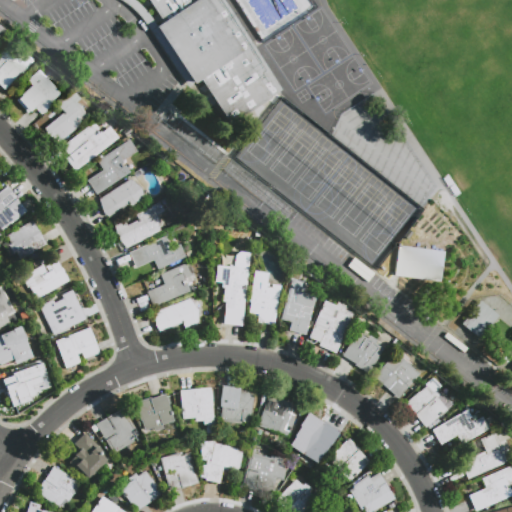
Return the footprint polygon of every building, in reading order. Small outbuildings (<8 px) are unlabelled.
[(148,0),(221,0),(281,89),(229,124),(199,78),(187,86),(149,30),(162,21),(148,0)] [(4,90),(0,86),(0,51),(4,47),(9,52),(16,45),(33,61),(22,73),(21,72),(4,90)] [(28,113),(15,99),(31,84),(27,80),(38,70),(59,93),(51,101),(53,102),(40,114),(34,107),(28,113)] [(74,92),(80,99),(76,102),(81,106),(86,116),(88,119),(57,144),(49,134),(44,128),(64,113),(57,105),(74,92)] [(75,171),(66,159),(69,156),(61,146),(92,122),(100,133),(109,126),(118,138),(75,171)] [(96,194),(86,180),(101,170),(95,161),(128,138),(136,151),(121,161),(129,173),(96,194)] [(145,201),(132,209),(129,204),(108,217),(105,215),(103,213),(101,209),(97,200),(129,179),(133,182),(136,184),(137,186),(139,188),(140,191),(141,194),(142,197),(145,201)] [(0,189),(6,185),(16,198),(15,199),(26,212),(10,224),(10,223),(1,230),(0,228),(0,189)] [(159,231),(145,238),(146,239),(124,250),(124,248),(116,240),(113,226),(124,221),(126,225),(137,219),(134,213),(158,202),(162,212),(155,215),(157,219),(159,231)] [(19,260),(15,253),(12,254),(8,247),(7,245),(9,244),(5,236),(32,220),(37,230),(38,229),(44,238),(42,239),(45,244),(40,247),(19,260)] [(407,239),(403,236),(408,230),(412,233),(407,239)] [(179,244),(185,257),(156,270),(151,260),(135,268),(128,253),(164,236),(168,244),(166,245),(167,247),(170,246),(170,248),(179,244)] [(323,245),(329,237),(348,252),(342,260),(323,245)] [(398,247),(443,252),(440,282),(393,277),(398,247)] [(241,326),(222,324),(224,302),(222,302),(223,289),(220,288),(221,283),(214,282),(216,265),(229,266),(229,265),(233,265),(234,251),(249,252),(241,326)] [(29,294),(19,278),(54,257),(69,282),(35,301),(31,293),(29,294)] [(188,262),(195,279),(185,283),(189,292),(152,307),(146,292),(164,285),(159,274),(188,262)] [(252,271),(267,273),(266,283),(279,285),(274,326),(256,324),(259,304),(248,302),(252,271)] [(304,335),(288,331),(290,323),(279,320),(291,279),(307,283),(305,293),(315,296),(304,335)] [(8,320),(0,324),(0,287),(11,309),(4,312),(8,320)] [(78,324),(63,331),(61,326),(50,331),(38,306),(52,300),(55,306),(75,296),(83,312),(74,317),(78,324)] [(196,324),(183,327),(180,323),(159,330),(158,329),(155,326),(153,323),(152,320),(152,317),(152,315),(153,312),(188,298),(197,310),(196,324)] [(478,299),(497,315),(479,338),(460,324),(478,299)] [(335,354),(317,346),(324,331),(322,330),(317,342),(306,337),(323,300),(334,305),(336,302),(345,306),(344,309),(354,313),(335,354)] [(0,361),(0,332),(19,324),(32,356),(15,363),(12,356),(0,361)] [(65,369),(54,341),(89,327),(99,353),(83,359),(80,353),(76,355),(79,363),(65,369)] [(341,356),(356,332),(367,338),(369,335),(376,340),(374,343),(382,348),(376,358),(377,358),(367,375),(353,366),(354,364),(341,356)] [(418,374),(397,399),(372,377),(393,352),(418,374)] [(44,391),(29,396),(26,390),(9,396),(2,376),(35,364),(44,391)] [(446,409),(424,427),(415,416),(414,417),(403,404),(425,386),(423,384),(432,377),(440,386),(437,388),(452,405),(446,410),(446,409)] [(241,424),(219,420),(221,407),(217,407),(220,385),(253,390),(249,422),(241,420),(241,424)] [(178,390),(209,387),(212,415),(213,415),(214,423),(202,424),(202,420),(194,421),(193,418),(181,419),(178,390)] [(134,402),(150,397),(150,398),(164,394),(165,396),(167,395),(170,404),(168,405),(173,421),(161,425),(162,427),(145,432),(141,420),(140,420),(134,402)] [(256,425),(268,394),(299,406),(293,422),(292,421),(287,436),(256,425)] [(133,442),(113,454),(94,424),(122,407),(139,435),(132,439),(133,442)] [(439,445),(431,431),(466,410),(472,421),(480,417),(487,429),(461,445),(455,436),(439,445)] [(311,411),(324,420),(314,434),(327,443),(315,461),(289,444),(311,411)] [(478,439),(494,432),(499,442),(504,440),(506,445),(507,446),(508,446),(509,447),(510,448),(510,450),(510,452),(510,454),(510,455),(511,460),(466,480),(458,461),(483,451),(478,439)] [(73,455),(78,450),(72,444),(84,433),(94,444),(97,442),(110,456),(84,480),(68,462),(74,456),(73,455)] [(368,462),(347,482),(338,472),(336,474),(328,466),(331,463),(326,458),(347,437),(359,449),(358,450),(368,462)] [(243,451),(238,471),(222,467),(218,483),(203,480),(203,478),(199,477),(202,465),(205,465),(206,459),(200,458),(204,440),(214,442),(214,444),(243,451)] [(159,458),(180,452),(180,454),(188,452),(198,482),(169,491),(159,458)] [(241,487),(246,468),(247,468),(248,462),(247,461),(249,453),(269,458),(270,454),(288,458),(283,480),(274,478),(271,493),(241,487)] [(64,498),(58,507),(36,492),(52,466),(75,481),(74,482),(78,484),(67,501),(64,498)] [(467,495),(484,488),(480,479),(510,466),(511,470),(511,480),(506,483),(506,484),(504,485),(505,488),(507,488),(510,490),(511,490),(511,495),(474,511),(467,495)] [(127,478),(134,473),(136,476),(144,470),(150,479),(151,478),(155,485),(154,485),(160,494),(135,511),(118,489),(129,481),(127,478)] [(394,499),(373,511),(364,511),(362,508),(360,509),(348,490),(352,487),(351,486),(366,475),(368,478),(378,472),(394,499)] [(304,483),(311,489),(308,492),(317,500),(306,511),(287,511),(274,500),(294,479),(301,485),(304,483)] [(115,496),(119,492),(123,497),(119,501),(115,496)] [(87,511),(99,493),(127,511),(87,511)] [(48,511),(26,503),(22,511),(48,511)] [(483,511),(511,503),(511,511),(483,511)]
